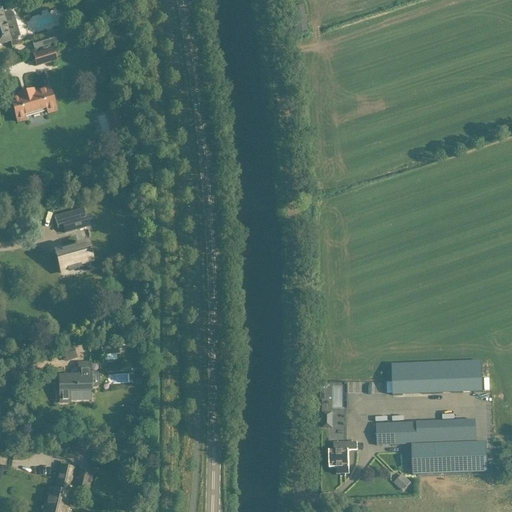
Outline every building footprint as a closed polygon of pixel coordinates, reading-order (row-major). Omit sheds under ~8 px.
[(303,6),(293,8),(297,32),(307,30),(303,6)] [(12,47),(19,45),(17,40),(18,39),(17,38),(20,37),(16,22),(13,23),(13,22),(14,18),(13,14),(10,11),(3,13),(1,10),(0,9),(0,44),(11,42),(12,47)] [(61,33),(48,37),(31,42),(34,50),(42,47),(46,46),(63,41),(61,33)] [(52,49),(34,55),(37,66),(56,60),(52,49)] [(18,122),(26,120),(24,114),(46,108),(48,113),(56,111),(49,88),(33,92),(33,91),(18,95),(19,97),(11,99),(18,122)] [(107,130),(120,129),(120,110),(105,110),(105,117),(107,117),(107,122),(102,122),(102,127),(107,127),(107,130)] [(83,209),(54,217),(58,228),(62,227),(64,233),(93,225),(90,214),(85,215),(83,209)] [(56,255),(55,255),(58,265),(60,269),(65,267),(67,272),(82,268),(80,263),(92,260),(92,259),(91,256),(92,255),(91,252),(90,253),(89,250),(90,250),(89,250),(87,243),(81,245),(77,246),(76,247),(75,246),(75,247),(72,248),(72,247),(71,247),(71,248),(65,250),(65,249),(64,249),(64,247),(61,248),(61,250),(61,251),(55,252),(56,255)] [(100,342),(101,355),(119,353),(119,348),(109,349),(108,342),(100,342)] [(71,345),(60,349),(65,361),(76,357),(71,345)] [(393,396),(483,392),(481,361),(392,365),(393,396)] [(79,376),(69,377),(59,377),(60,403),(69,402),(69,391),(91,390),(100,383),(99,375),(96,371),(90,372),(90,363),(79,364),(79,376)] [(332,407),(346,407),(345,381),(321,381),(322,411),(323,411),(323,427),(332,427),(332,407)] [(377,446),(390,446),(412,445),(466,443),(466,442),(477,442),(476,421),(465,421),(465,420),(416,422),(416,423),(376,425),(377,446)] [(334,443),(334,451),(329,451),(329,468),(336,468),(336,475),(349,474),(348,450),(357,450),(357,442),(334,443)] [(466,443),(412,445),(413,475),(417,475),(487,473),(486,450),(486,442),(477,442),(466,442),(466,443)] [(93,443),(84,444),(84,452),(93,451),(93,443)] [(48,487),(41,511),(70,511),(71,511),(68,510),(72,494),(69,493),(71,484),(73,485),(72,486),(89,490),(93,474),(79,471),(80,468),(74,467),(74,468),(60,465),(54,489),(48,487)] [(393,483),(402,492),(411,483),(402,474),(393,483)]
